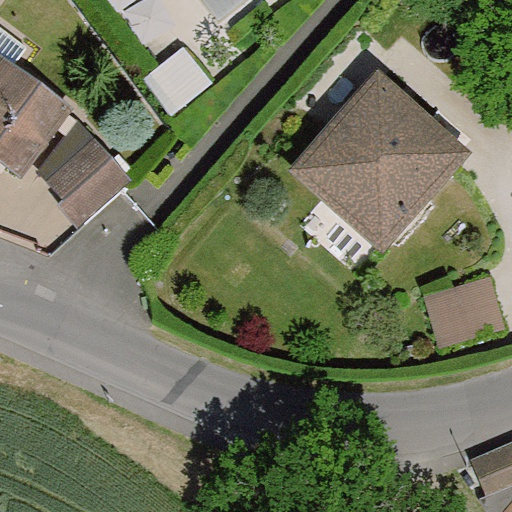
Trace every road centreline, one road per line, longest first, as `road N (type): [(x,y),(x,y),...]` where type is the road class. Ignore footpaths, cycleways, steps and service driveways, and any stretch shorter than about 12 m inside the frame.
road 1 (residential): [(511,399),(388,427),(298,421),(233,403),(42,316)]
road 2 (residential): [(42,316),(216,148),(347,0)]
